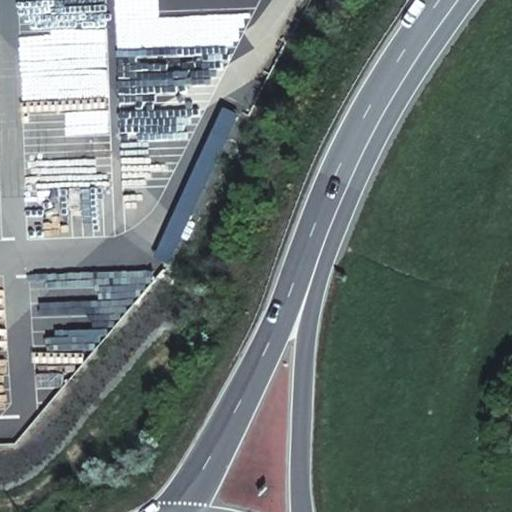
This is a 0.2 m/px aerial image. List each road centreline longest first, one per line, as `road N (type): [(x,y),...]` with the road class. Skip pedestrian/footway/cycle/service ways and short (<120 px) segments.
road 1 (unknown): [(282,0),(249,36),(146,101),(119,131),(0,0)]
road 2 (primary): [(453,0),(406,63),(309,264)]
road 3 (primary): [(309,264),(251,390),(174,511)]
road 4 (primary): [(306,511),(309,264)]
